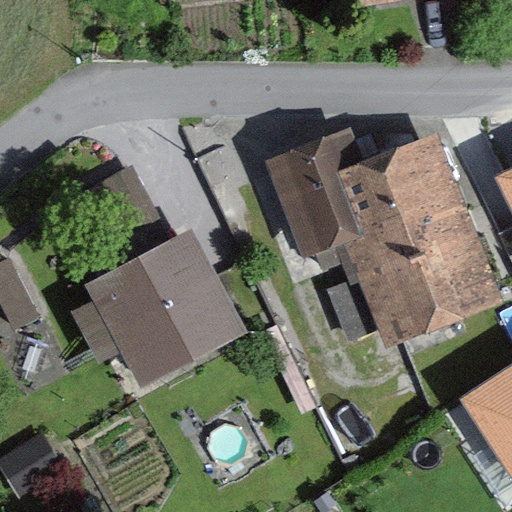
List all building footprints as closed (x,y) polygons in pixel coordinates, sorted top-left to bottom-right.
[(420,141),(354,167),(338,173),(357,223),(395,321),(477,290),(420,141)] [(311,240),(357,223),(338,173),(354,167),(344,142),(283,166),(311,240)] [(511,147),(501,152),(511,176),(511,147)] [(128,327),(146,361),(221,322),(185,253),(179,257),(157,216),(94,249),(116,290),(76,310),(94,344),(128,327)] [(37,314),(9,259),(0,263),(0,299),(14,326),(37,314)] [(511,453),(511,346),(467,371),(511,453)] [(47,474),(29,445),(0,462),(18,492),(47,474)]
